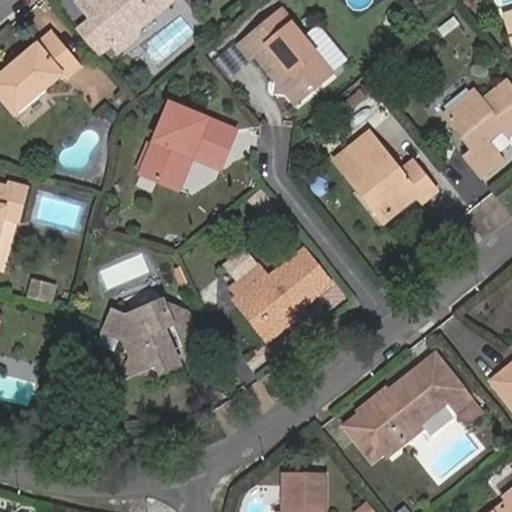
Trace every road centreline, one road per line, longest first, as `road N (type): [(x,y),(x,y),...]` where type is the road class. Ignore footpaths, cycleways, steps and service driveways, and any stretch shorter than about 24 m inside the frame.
road 1 (residential): [(183,470),(266,434),(511,236)]
road 2 (unknown): [(263,125),(267,172),(394,331)]
road 3 (residential): [(0,462),(66,479),(183,470)]
